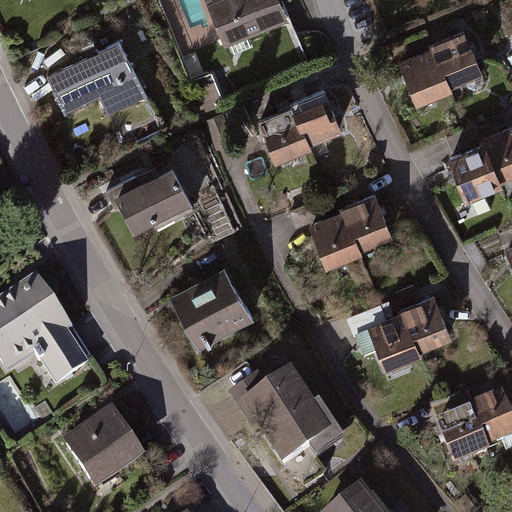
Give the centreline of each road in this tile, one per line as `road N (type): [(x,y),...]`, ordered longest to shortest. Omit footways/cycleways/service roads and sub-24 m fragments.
road 1 (residential): [(247,511),(134,348),(0,92)]
road 2 (residential): [(333,0),(407,179),(511,346)]
